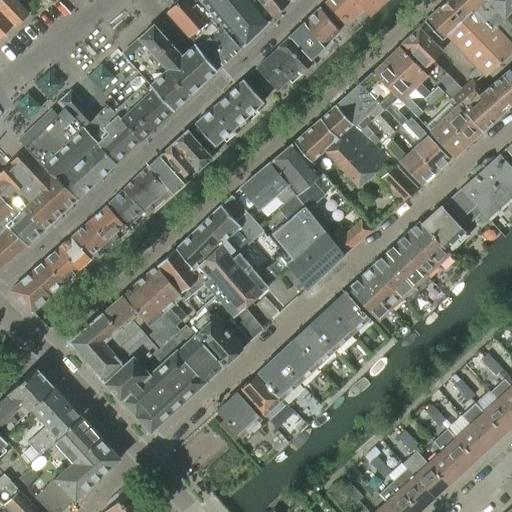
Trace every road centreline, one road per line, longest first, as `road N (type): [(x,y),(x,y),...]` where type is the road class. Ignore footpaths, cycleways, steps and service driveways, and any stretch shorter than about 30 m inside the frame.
road 1 (residential): [(144,459),(511,122)]
road 2 (residential): [(0,286),(218,79)]
road 3 (residential): [(144,459),(0,308)]
road 4 (residential): [(0,79),(103,0)]
